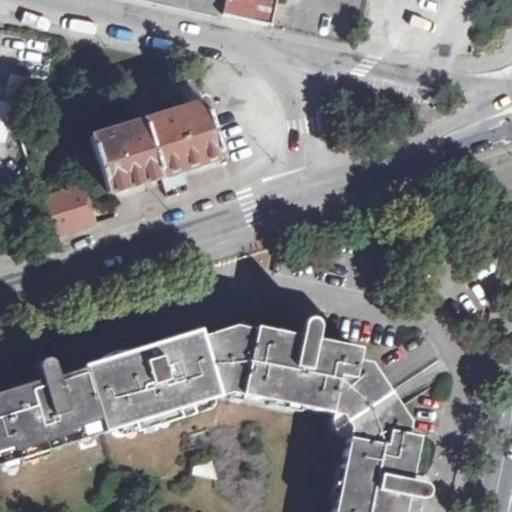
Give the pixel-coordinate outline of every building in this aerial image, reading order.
[(275,0),(148,0),(270,26),(270,25),(275,0)] [(7,103),(5,115),(11,116),(22,118),(30,81),(29,81),(25,80),(12,77),(7,103)] [(195,77),(158,88),(163,103),(181,97),(184,109),(150,120),(141,94),(133,96),(159,177),(220,158),(215,140),(195,77)] [(125,99),(133,125),(89,139),(106,194),(159,177),(133,96),(125,99)] [(7,103),(0,101),(0,143),(5,144),(11,116),(5,115),(7,103)] [(94,223),(83,186),(41,199),(53,236),(94,223)] [(200,337),(220,401),(240,396),(329,413),(346,440),(331,511),(399,511),(403,497),(417,501),(423,498),(425,494),(425,489),(422,484),(405,481),(408,470),(415,437),(404,435),(408,423),(393,400),(362,353),(322,345),(314,343),(316,328),(315,324),(312,321),(307,320),(304,322),(300,325),(298,340),(233,327),(200,337)] [(200,337),(198,331),(139,350),(83,368),(105,435),(220,401),(200,337)] [(0,466),(105,435),(83,368),(56,377),(52,364),(48,360),(42,360),(38,362),(36,368),(40,381),(27,385),(0,393),(0,466)] [(253,421),(249,442),(257,443),(261,422),(253,421)] [(123,491),(122,486),(120,483),(115,484),(118,492),(123,491)] [(129,488),(128,484),(122,486),(123,491),(126,496),(131,494),(129,488)]
